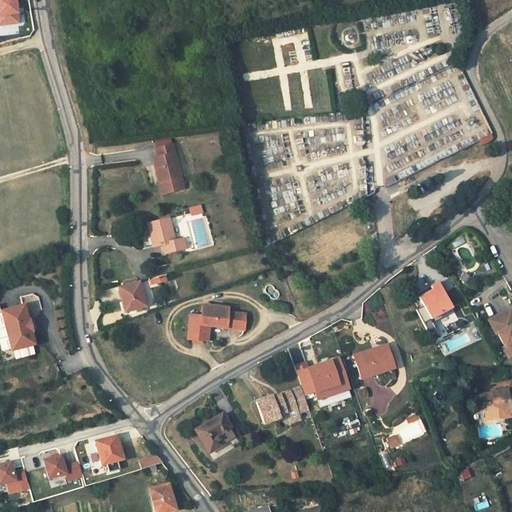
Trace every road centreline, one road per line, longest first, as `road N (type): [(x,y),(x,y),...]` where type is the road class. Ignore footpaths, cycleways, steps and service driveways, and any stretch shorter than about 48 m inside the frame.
road 1 (unclassified): [(144,425),(99,372),(85,341),(78,157),(41,0)]
road 2 (unclassified): [(470,213),(339,310),(217,374),(144,425)]
road 3 (unclassified): [(511,15),(481,36),(473,52),(476,86),(502,157),(470,213)]
